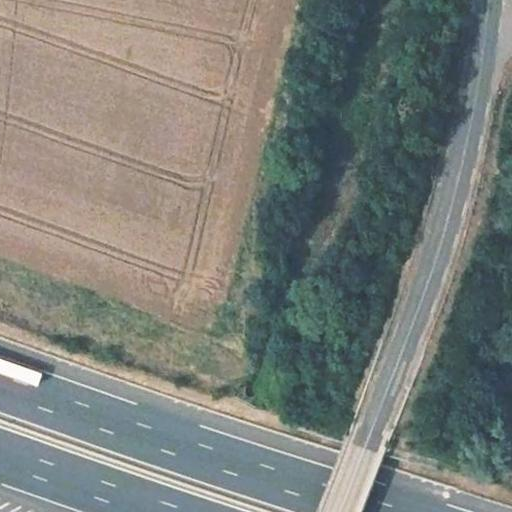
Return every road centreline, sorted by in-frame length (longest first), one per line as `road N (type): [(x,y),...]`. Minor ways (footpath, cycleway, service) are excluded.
road 1 (tertiary): [(488,0),(460,171),(343,511)]
road 2 (motorway): [(381,511),(0,383)]
road 3 (motorway): [(0,452),(172,511)]
